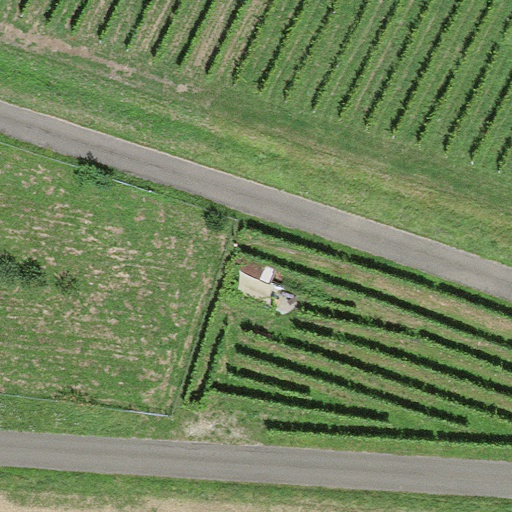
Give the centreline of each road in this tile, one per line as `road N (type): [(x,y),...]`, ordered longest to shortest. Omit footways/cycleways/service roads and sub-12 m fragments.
road 1 (residential): [(511,286),(0,120)]
road 2 (residential): [(0,445),(511,479)]
